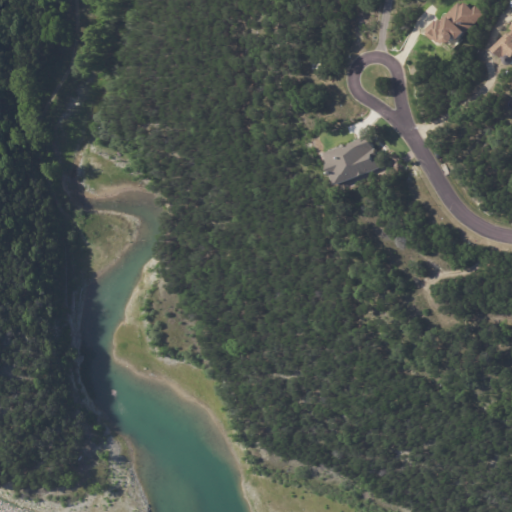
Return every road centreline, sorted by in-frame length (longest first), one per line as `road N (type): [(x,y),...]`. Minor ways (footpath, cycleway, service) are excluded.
road 1 (residential): [(402,128),(393,67),(370,57),(348,85),(402,128)]
road 2 (residential): [(511,235),(465,215),(402,128)]
